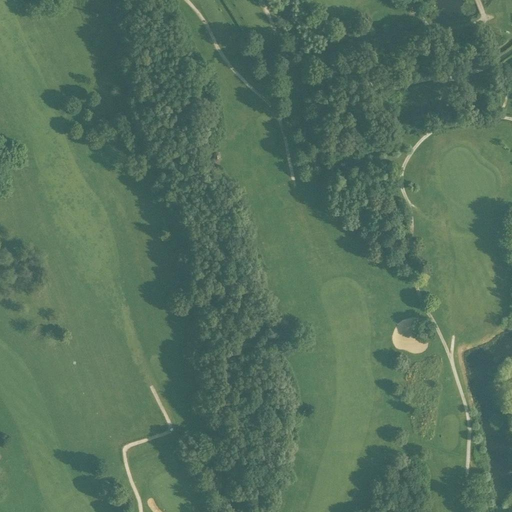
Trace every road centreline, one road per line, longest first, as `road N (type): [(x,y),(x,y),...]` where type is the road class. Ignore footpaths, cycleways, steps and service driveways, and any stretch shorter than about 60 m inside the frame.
road 1 (track): [(488,511),(468,455),(462,395),(409,262),(410,214),(400,184),(450,76),(383,86),(324,56),(292,60),(279,48),(261,0)]
road 2 (track): [(326,26),(324,56),(477,23),(477,0)]
